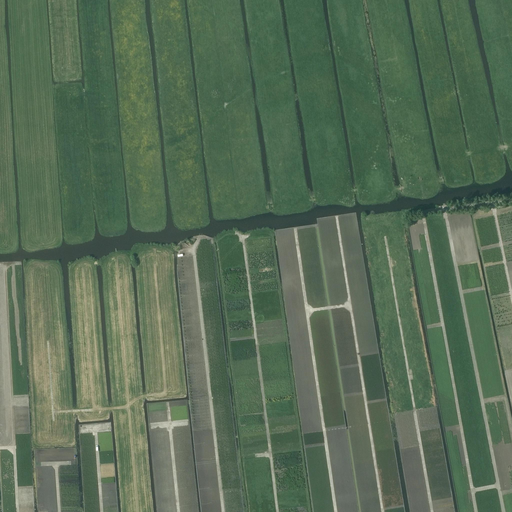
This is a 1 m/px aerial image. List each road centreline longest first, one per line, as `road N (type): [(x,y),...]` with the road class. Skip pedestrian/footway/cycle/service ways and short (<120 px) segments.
road 1 (track): [(432,511),(381,218),(511,201)]
road 2 (track): [(503,511),(444,210)]
road 3 (track): [(422,212),(476,511)]
road 4 (track): [(337,221),(381,511)]
road 5 (track): [(335,511),(295,229)]
road 6 (track): [(277,511),(243,237)]
road 7 (track): [(222,511),(193,251)]
